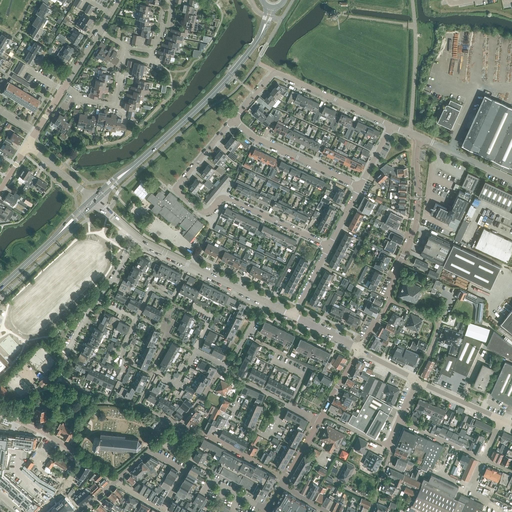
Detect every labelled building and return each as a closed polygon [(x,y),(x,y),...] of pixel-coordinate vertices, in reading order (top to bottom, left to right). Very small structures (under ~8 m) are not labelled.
[(179,8),(178,11),(184,12),(195,14),(196,15),(196,14),(195,13),(196,11),(193,10),(193,6),(196,7),(197,1),(195,0),(194,3),(188,2),(187,5),(183,4),(182,9),(179,8)] [(39,7),(47,12),(49,8),(47,7),(48,5),(46,4),(43,2),(39,7)] [(149,11),(150,3),(144,2),(143,5),(139,4),(138,8),(136,8),(135,10),(134,10),(134,11),(151,14),(152,12),(149,11)] [(36,10),(34,12),(36,13),(35,13),(38,15),(38,14),(41,16),(42,14),(45,16),(47,12),(39,7),(37,11),(36,10)] [(339,12),(338,10),(337,9),(337,8),(336,8),(334,7),(333,8),(332,8),(332,9),(331,10),(330,12),(331,13),(332,15),(333,15),(335,16),(336,15),(337,15),(338,13),(339,12)] [(137,16),(136,19),(147,21),(148,17),(151,17),(151,14),(134,11),(134,12),(135,12),(134,15),(137,16)] [(89,15),(84,12),(83,14),(83,13),(79,19),(89,25),(92,19),(88,17),(89,15)] [(180,19),(186,21),(186,20),(196,22),(196,23),(197,23),(197,22),(196,21),(197,19),(194,18),(195,14),(184,12),(183,17),(180,17),(180,19)] [(38,15),(35,18),(43,23),(47,17),(45,16),(42,14),(41,16),(38,14),(38,15)] [(43,23),(35,18),(32,24),(34,25),(37,27),(38,25),(41,27),(43,23)] [(64,19),(62,22),(65,23),(72,28),(72,27),(74,25),(67,21),(64,19)] [(85,30),(89,25),(79,19),(76,24),(85,30)] [(138,24),(138,28),(149,30),(149,29),(150,25),(153,25),(153,22),(147,21),(136,19),(135,19),(135,20),(136,21),(136,23),(138,24)] [(195,26),(196,23),(196,22),(186,20),(186,21),(185,25),(182,25),(181,31),(187,32),(187,29),(199,31),(199,30),(198,29),(198,27),(195,26)] [(34,25),(32,29),(40,34),(42,36),(45,31),(44,31),(45,29),(41,27),(40,26),(39,26),(38,25),(37,27),(34,25)] [(72,28),(71,30),(73,32),(71,34),(79,39),(83,34),(73,28),(72,27),(72,28)] [(137,27),(137,28),(137,29),(138,29),(137,31),(140,32),(139,36),(147,37),(150,38),(151,33),(154,34),(155,30),(149,29),(149,30),(138,28),(137,27)] [(32,35),(31,37),(36,40),(40,34),(32,29),(29,33),(32,35)] [(172,32),(172,37),(182,40),(182,39),(183,36),(186,36),(187,33),(188,32),(187,32),(181,31),(170,29),(169,32),(172,32)] [(10,42),(12,40),(1,34),(0,35),(0,39),(7,43),(8,41),(10,42)] [(79,39),(71,34),(70,37),(68,36),(66,38),(76,44),(79,39)] [(183,39),(182,39),(182,40),(172,37),(166,36),(165,39),(169,39),(168,44),(178,46),(179,42),(182,43),(182,41),(183,41),(183,39)] [(34,42),(31,46),(44,54),(45,52),(41,49),(43,47),(34,42)] [(99,58),(102,60),(108,50),(104,48),(106,45),(101,42),(94,53),(96,55),(93,59),(95,60),(95,59),(98,60),(99,58)] [(164,46),(163,51),(174,54),(174,53),(174,50),(177,50),(178,48),(179,48),(179,46),(178,46),(168,44),(162,43),(161,46),(164,46)] [(207,44),(200,43),(199,50),(202,51),(207,44)] [(61,48),(70,54),(74,48),(67,44),(65,48),(62,46),(61,48)] [(116,65),(119,59),(114,56),(116,52),(112,49),(114,47),(111,45),(108,50),(102,60),(102,61),(103,61),(103,60),(106,62),(107,59),(116,65)] [(29,51),(37,56),(39,53),(43,56),(44,54),(31,46),(29,51)] [(61,48),(56,56),(64,62),(66,59),(67,59),(70,54),(61,48)] [(199,50),(194,49),(192,57),(197,58),(202,51),(199,50)] [(163,62),(169,64),(170,57),(173,57),(173,54),(174,55),(175,54),(174,53),(174,54),(163,51),(157,50),(156,53),(160,53),(159,58),(164,59),(163,62)] [(29,51),(26,55),(38,62),(40,61),(36,58),(37,56),(29,51)] [(23,60),(32,65),(33,62),(37,64),(38,62),(26,55),(23,60)] [(147,70),(147,66),(145,66),(145,65),(134,63),(134,65),(133,68),(127,66),(126,69),(133,70),(132,75),(136,76),(137,76),(142,77),(143,73),(146,74),(146,71),(147,71),(147,70)] [(94,79),(95,80),(95,79),(106,81),(112,83),(113,80),(110,79),(111,74),(106,73),(106,70),(104,70),(101,69),(100,69),(97,68),(95,68),(94,72),(97,72),(96,78),(95,78),(94,79)] [(138,83),(137,88),(148,89),(148,86),(151,86),(152,83),(153,84),(153,83),(142,80),(142,77),(137,76),(136,76),(135,82),(138,83)] [(3,92),(5,94),(34,111),(37,105),(38,106),(41,101),(40,100),(42,97),(40,96),(38,99),(26,92),(28,89),(24,87),(22,90),(11,83),(13,80),(11,79),(9,82),(7,81),(5,86),(6,87),(3,92)] [(90,86),(108,90),(109,87),(105,87),(106,81),(95,79),(95,80),(95,83),(92,83),(91,86),(90,85),(90,86)] [(276,86),(274,88),(282,94),(283,95),(287,91),(288,89),(284,86),(282,87),(282,86),(281,86),(277,82),(275,86),(276,86)] [(88,94),(88,97),(101,100),(101,97),(103,97),(104,92),(108,93),(108,90),(90,86),(90,87),(91,87),(90,93),(89,93),(88,94)] [(134,90),(133,94),(143,96),(144,93),(147,93),(148,90),(149,91),(149,89),(148,89),(137,88),(131,86),(131,89),(134,90)] [(273,91),(271,93),(278,99),(282,94),(274,88),(272,91),(273,91)] [(276,102),(276,101),(278,99),(271,93),(270,92),(264,100),(272,106),(276,102)] [(292,98),(291,101),(294,102),(294,103),(296,104),(299,105),(303,96),(301,95),(298,93),(298,94),(295,92),(292,98)] [(133,94),(127,93),(127,96),(129,97),(129,101),(139,104),(139,103),(140,100),(143,100),(143,98),(144,98),(144,96),(143,96),(133,94)] [(462,145),(484,155),(493,159),(491,164),(511,173),(511,107),(485,95),(462,145)] [(303,96),(299,105),(302,106),(305,108),(306,105),(309,98),(309,97),(306,96),(305,97),(303,96)] [(305,108),(304,108),(308,109),(310,110),(314,101),(312,100),(309,98),(306,105),(305,108)] [(123,100),(122,103),(125,104),(124,109),(129,110),(127,117),(133,120),(136,107),(138,107),(139,104),(140,105),(140,104),(139,103),(139,104),(129,101),(123,100)] [(451,129),(462,105),(450,100),(448,105),(448,104),(446,104),(446,105),(445,106),(445,107),(446,108),(447,109),(445,113),(442,111),(437,122),(451,129)] [(316,102),(314,101),(310,110),(315,113),(313,119),(312,121),(314,122),(315,120),(320,111),(321,108),(318,107),(320,104),(316,102)] [(252,115),(257,118),(264,110),(261,107),(263,105),(261,104),(255,110),(256,111),(252,115)] [(320,111),(315,120),(318,121),(321,116),(326,118),(331,109),(328,107),(327,108),(325,107),(325,106),(322,112),(320,111)] [(268,115),(261,122),(266,127),(269,123),(273,125),(278,114),(279,110),(277,109),(274,114),(273,115),(270,113),(268,115)] [(331,109),(326,118),(330,120),(329,122),(331,122),(329,126),(332,127),(337,116),(334,115),(336,111),(333,110),(330,109),(331,109)] [(77,110),(76,116),(79,116),(77,124),(77,127),(85,129),(85,128),(84,128),(86,118),(87,118),(88,112),(85,111),(84,114),(79,113),(80,110),(77,110)] [(97,123),(96,126),(100,126),(100,127),(103,128),(104,128),(104,127),(106,116),(107,110),(104,110),(104,113),(99,112),(98,117),(97,123)] [(264,110),(257,118),(261,122),(268,115),(266,113),(265,115),(262,113),(265,110),(264,110)] [(54,116),(51,121),(54,123),(52,125),(55,128),(58,129),(57,130),(58,130),(59,130),(59,129),(64,120),(65,120),(68,115),(65,114),(64,116),(59,113),(57,118),(54,116)] [(110,132),(111,133),(114,115),(111,114),(111,117),(106,116),(104,127),(108,128),(108,131),(110,131),(110,132)] [(274,130),(279,132),(283,123),(278,121),(281,115),(278,114),(273,125),(275,126),(274,130)] [(337,116),(332,127),(335,129),(337,123),(343,125),(347,116),(344,115),(342,114),(340,118),(337,116)] [(114,115),(111,133),(112,133),(113,132),(115,132),(116,129),(126,131),(127,125),(121,124),(122,119),(116,118),(117,115),(114,115)] [(86,118),(84,128),(85,128),(88,129),(88,132),(91,133),(90,134),(92,134),(92,132),(94,133),(94,132),(94,131),(95,131),(95,130),(94,126),(96,126),(97,123),(98,117),(92,116),(91,119),(87,118),(86,118)] [(347,116),(343,125),(348,128),(349,128),(349,126),(351,122),(353,119),(350,117),(349,118),(347,117),(347,116)] [(66,137),(64,136),(73,122),(70,120),(69,123),(65,120),(64,120),(59,129),(59,130),(62,132),(58,138),(63,141),(66,137)] [(358,121),(355,128),(358,130),(357,132),(359,133),(360,131),(363,124),(361,123),(362,123),(362,121),(359,120),(358,121)] [(279,132),(284,135),(289,126),(283,123),(279,132)] [(360,131),(359,133),(362,134),(363,132),(366,133),(369,127),(365,125),(363,124),(360,131)] [(290,138),(293,130),(290,129),(291,126),(289,125),(289,126),(284,135),(290,138)] [(366,133),(365,136),(367,137),(368,135),(371,136),(374,129),(372,128),(369,127),(366,133)] [(290,138),(295,140),(300,131),(294,128),(293,130),(290,138)] [(374,129),(371,136),(374,137),(373,140),(375,142),(380,132),(376,130),(374,129)] [(295,140),(300,143),(304,136),(305,134),(300,131),(295,140)] [(7,136),(5,140),(9,142),(10,139),(18,144),(22,138),(13,133),(10,137),(7,136)] [(239,137),(237,139),(232,136),(228,140),(237,148),(241,143),(246,147),(248,144),(239,137)] [(300,143),(306,145),(310,138),(304,136),(300,143)] [(315,141),(311,148),(317,151),(320,145),(322,146),(326,137),(324,136),(322,140),(316,138),(315,141)] [(322,153),(327,155),(330,149),(327,148),(328,145),(327,144),(328,141),(329,138),(326,137),(322,146),(324,147),(322,153)] [(311,148),(315,141),(310,138),(306,145),(311,148)] [(7,145),(9,142),(5,140),(3,144),(5,145),(2,150),(11,156),(15,149),(7,145)] [(226,142),(224,144),(224,145),(230,150),(232,152),(234,150),(235,150),(237,148),(228,140),(227,142),(226,142)] [(251,150),(248,156),(251,157),(251,156),(255,157),(254,159),(256,160),(257,158),(257,157),(260,151),(258,150),(259,150),(255,148),(254,151),(251,150)] [(327,155),(332,158),(337,149),(335,148),(334,151),(330,149),(327,155)] [(220,150),(219,149),(217,152),(218,153),(216,155),(222,160),(225,162),(227,160),(224,157),(226,155),(220,150)] [(342,152),(337,149),(332,158),(338,160),(342,152)] [(257,157),(257,158),(260,159),(259,162),(261,163),(262,162),(265,154),(260,151),(257,157)] [(343,163),(346,157),(348,154),(342,152),(338,160),(343,163)] [(268,164),(268,163),(268,162),(271,156),(265,154),(262,162),(268,164)] [(216,155),(212,160),(220,166),(220,165),(221,167),(225,162),(222,160),(216,155)] [(268,162),(268,163),(271,164),(270,168),(271,169),(267,177),(270,178),(271,177),(275,169),(278,162),(276,161),(277,159),(271,156),(268,162)] [(343,163),(349,166),(352,159),(346,157),(343,163)] [(349,166),(348,167),(352,169),(353,167),(354,168),(358,159),(356,158),(353,157),(352,159),(349,166)] [(358,159),(354,168),(360,171),(360,170),(362,171),(366,162),(359,159),(358,159)] [(283,170),(286,164),(281,161),(278,168),(283,170)] [(208,164),(204,169),(211,174),(210,174),(212,176),(215,173),(213,171),(215,169),(208,164)] [(283,170),(289,173),(292,166),(286,164),(283,170)] [(289,173),(294,175),(297,169),(292,166),(289,173)] [(390,166),(387,171),(391,174),(400,177),(402,177),(401,176),(407,175),(406,168),(405,168),(405,167),(402,167),(401,168),(401,169),(397,169),(397,173),(394,171),(395,169),(390,166)] [(19,176),(17,179),(25,184),(23,189),(26,191),(29,186),(34,177),(29,174),(31,171),(24,167),(23,170),(22,169),(20,173),(21,173),(19,176)] [(202,170),(200,172),(201,173),(200,174),(206,179),(207,179),(208,180),(206,182),(212,187),(214,185),(209,180),(212,176),(210,174),(211,174),(204,169),(203,171),(202,170)] [(294,175),(300,178),(303,171),(297,169),(294,175)] [(300,178),(305,180),(308,174),(303,171),(300,178)] [(382,172),(379,175),(384,180),(385,179),(388,181),(390,179),(390,180),(391,178),(391,174),(387,171),(384,174),(382,172)] [(436,203),(431,214),(449,222),(448,223),(448,224),(454,227),(456,227),(459,222),(460,219),(471,196),(466,194),(468,190),(473,192),(479,178),(469,173),(468,173),(467,174),(464,181),(463,183),(461,187),(466,189),(464,193),(460,191),(454,202),(452,206),(448,204),(447,208),(436,203)] [(305,180),(310,183),(313,176),(308,174),(305,180)] [(391,178),(395,180),(395,182),(399,182),(399,185),(406,185),(407,181),(406,180),(399,180),(400,177),(391,174),(391,178)] [(381,187),(383,185),(387,189),(389,185),(384,180),(379,175),(375,178),(378,181),(377,183),(381,187)] [(310,183),(316,185),(319,179),(313,176),(310,183)] [(34,177),(29,186),(32,188),(34,185),(39,188),(39,189),(38,190),(39,191),(41,192),(42,190),(46,184),(38,179),(37,179),(34,177)] [(196,178),(193,183),(199,188),(203,183),(196,178)] [(323,185),(326,187),(328,184),(325,182),(319,179),(316,185),(321,188),(323,185)] [(237,180),(234,185),(234,186),(236,187),(235,190),(240,192),(243,186),(244,183),(237,180)] [(511,193),(485,181),(485,182),(478,196),(511,212),(511,193)] [(141,182),(134,191),(137,194),(138,195),(143,199),(150,190),(146,186),(145,185),(141,182)] [(188,188),(192,191),(190,193),(200,202),(202,199),(195,193),(199,188),(193,183),(188,188)] [(243,186),(240,192),(246,195),(250,186),(244,183),(243,186)] [(250,186),(246,195),(251,198),(255,189),(250,186)] [(335,194),(341,198),(344,192),(338,188),(335,194)] [(155,205),(151,210),(156,215),(159,212),(175,226),(179,222),(181,223),(180,224),(186,229),(181,235),(189,242),(197,233),(204,225),(192,215),(192,214),(187,210),(183,206),(176,200),(177,199),(169,192),(165,198),(163,196),(165,193),(161,189),(155,196),(152,193),(147,199),(155,205)] [(257,200),(260,194),(257,192),(258,190),(255,189),(251,198),(257,200)] [(260,194),(257,200),(262,203),(266,194),(261,191),(260,194)] [(19,199),(21,196),(14,192),(13,195),(8,192),(4,199),(10,203),(9,204),(12,206),(17,198),(19,199)] [(272,207),(278,210),(282,201),(279,200),(278,202),(276,201),(279,194),(277,192),(275,196),(272,203),(273,204),(272,207)] [(268,206),(270,202),(272,203),(275,196),(272,195),(267,193),(266,194),(262,203),(268,206)] [(380,203),(383,199),(374,194),(371,199),(380,203)] [(361,203),(371,208),(374,203),(368,199),(369,198),(364,196),(361,203)] [(278,210),(283,212),(287,204),(282,201),(278,210)] [(361,203),(357,209),(362,212),(363,211),(369,214),(371,208),(361,203)] [(283,212),(288,215),(291,209),(292,207),(287,204),(283,212)] [(325,208),(323,211),(324,211),(326,212),(333,216),(336,210),(335,210),(334,209),(335,207),(330,204),(329,207),(327,210),(327,209),(325,208)] [(0,218),(2,220),(3,219),(5,221),(7,217),(9,218),(13,212),(11,210),(6,207),(4,211),(0,208),(0,218)] [(220,216),(228,219),(232,210),(226,208),(225,211),(223,210),(220,216)] [(388,217),(400,223),(403,217),(400,216),(401,214),(390,208),(388,210),(391,212),(388,217)] [(294,218),(297,211),(291,209),(288,215),(294,218)] [(228,219),(227,221),(230,222),(230,221),(233,222),(238,213),(237,213),(238,212),(235,210),(234,211),(232,210),(228,219)] [(299,220),(304,211),(301,210),(300,211),(298,210),(297,211),(294,218),(299,220)] [(300,219),(299,220),(305,223),(307,224),(309,220),(313,211),(310,210),(308,214),(304,212),(304,211),(300,219)] [(353,217),(361,220),(364,215),(356,211),(353,217)] [(333,216),(326,212),(323,217),(329,221),(331,221),(333,216)] [(243,216),(238,213),(233,222),(239,225),(243,216)] [(243,216),(239,225),(244,227),(244,228),(249,218),(243,216)] [(320,223),(327,226),(329,221),(323,217),(320,223)] [(353,217),(351,222),(358,226),(360,227),(363,221),(361,220),(353,217)] [(397,229),(400,223),(388,217),(385,223),(383,222),(382,223),(382,224),(389,228),(390,225),(397,229)] [(254,221),(249,218),(244,228),(249,231),(254,221)] [(454,239),(460,242),(469,222),(463,219),(454,239)] [(254,233),(257,234),(260,228),(258,227),(260,223),(254,221),(249,231),(254,233)] [(355,231),(358,226),(351,222),(348,228),(355,231)] [(327,226),(320,223),(317,228),(324,232),(327,226)] [(260,228),(257,234),(259,235),(265,237),(265,236),(269,228),(264,225),(262,229),(260,228)] [(269,228),(265,236),(271,239),(272,237),(275,230),(269,228)] [(507,261),(511,251),(511,241),(484,228),(475,247),(507,261)] [(275,230),(272,237),(275,238),(273,241),(276,242),(280,233),(275,230)] [(344,236),(342,239),(349,242),(352,237),(345,233),(344,232),(342,236),(344,236)] [(389,235),(388,238),(391,240),(400,244),(403,237),(391,232),(389,235)] [(280,233),(276,242),(282,244),(283,242),(286,236),(280,233)] [(431,233),(420,255),(441,265),(444,258),(448,251),(451,244),(451,243),(431,233)] [(281,245),(287,247),(291,238),(286,236),(283,242),(282,244),(281,245)] [(291,238),(287,247),(292,250),(291,251),(292,252),(294,252),(296,247),(294,246),(297,241),(291,238)] [(211,242),(206,239),(202,247),(205,249),(204,251),(210,254),(214,246),(210,244),(211,242)] [(347,248),(349,242),(342,239),(340,244),(347,248)] [(395,246),(397,243),(391,240),(390,241),(385,239),(383,243),(386,244),(384,248),(393,252),(396,246),(395,246)] [(214,246),(210,254),(215,257),(217,254),(219,256),(223,248),(219,245),(215,243),(214,246)] [(344,253),(347,248),(340,244),(337,249),(344,253)] [(444,258),(441,265),(443,265),(442,266),(454,271),(472,281),(489,289),(500,267),(453,244),(453,245),(451,244),(448,251),(444,258)] [(223,248),(219,256),(222,257),(221,260),(227,262),(231,254),(227,252),(228,250),(223,248)] [(341,258),(344,253),(337,249),(334,254),(341,258)] [(380,251),(377,258),(381,259),(388,263),(391,257),(388,256),(386,255),(387,252),(382,250),(381,252),(380,251)] [(227,262),(232,265),(237,254),(234,253),(233,255),(231,254),(227,262)] [(232,265),(238,268),(242,259),(239,258),(240,256),(237,254),(232,265)] [(334,254),(331,260),(339,263),(341,258),(334,254)] [(141,256),(138,262),(148,267),(148,266),(150,267),(151,265),(149,264),(150,261),(151,260),(150,259),(150,258),(149,257),(148,257),(147,257),(146,258),(145,259),(141,256)] [(242,259),(238,268),(244,271),(244,270),(247,271),(251,261),(246,259),(243,257),(242,259)] [(301,258),(298,263),(305,267),(308,262),(301,258)] [(416,258),(413,265),(425,270),(427,271),(428,268),(427,267),(428,264),(416,258)] [(373,267),(381,271),(383,267),(385,268),(388,263),(381,259),(379,263),(376,262),(373,267)] [(331,260),(329,265),(336,268),(336,269),(337,270),(338,270),(339,267),(337,266),(339,263),(331,260)] [(251,261),(247,271),(249,273),(255,276),(259,268),(260,265),(256,264),(251,261)] [(145,272),(148,267),(138,262),(135,267),(143,271),(145,272)] [(298,263),(295,269),(302,272),(305,267),(298,263)] [(161,279),(162,276),(167,266),(161,264),(160,266),(160,267),(158,272),(157,274),(156,276),(161,279)] [(133,266),(131,271),(140,276),(143,271),(135,267),(133,266)] [(167,266),(162,276),(167,279),(172,269),(167,266)] [(264,271),(260,279),(266,282),(270,273),(271,271),(272,268),(267,266),(266,268),(265,268),(264,271)] [(259,268),(255,276),(260,279),(265,268),(262,267),(261,269),(259,268)] [(167,279),(172,282),(177,272),(172,269),(167,279)] [(295,269),(293,274),(300,278),(302,272),(295,269)] [(430,269),(427,275),(436,279),(439,274),(430,269)] [(324,274),(323,276),(330,280),(332,281),(335,276),(333,274),(326,271),(325,270),(324,271),(323,273),(323,274),(324,274)] [(372,276),(380,279),(382,274),(375,270),(372,276)] [(128,276),(138,281),(140,276),(131,271),(128,276)] [(270,273),(266,282),(275,286),(280,275),(275,273),(271,271),(270,273)] [(177,284),(182,274),(177,272),(172,282),(177,284)] [(293,274),(290,279),(297,283),(300,278),(293,274)] [(125,278),(122,283),(131,288),(132,285),(135,286),(138,281),(128,276),(127,279),(125,278)] [(181,288),(179,293),(184,295),(188,288),(193,278),(190,276),(187,281),(186,284),(183,283),(181,288)] [(323,276),(320,282),(327,285),(330,280),(323,276)] [(372,276),(370,281),(377,284),(380,279),(372,276)] [(189,298),(194,288),(192,287),(195,279),(193,278),(184,295),(189,298)] [(435,288),(439,280),(434,278),(428,290),(434,293),(436,289),(435,288)] [(287,284),(294,288),(297,283),(290,279),(287,284)] [(374,290),(377,284),(370,281),(367,286),(374,290)] [(420,293),(422,288),(405,281),(399,297),(416,304),(420,293)] [(194,288),(189,298),(195,301),(196,298),(198,293),(203,283),(200,282),(196,289),(194,288)] [(320,282),(317,287),(324,291),(326,292),(328,289),(326,288),(327,285),(320,282)] [(129,291),(131,288),(122,283),(114,298),(124,303),(127,298),(123,296),(126,289),(129,291)] [(203,283),(198,293),(202,294),(201,296),(203,297),(204,295),(208,286),(203,283)] [(291,294),(294,288),(287,284),(284,290),(291,294)] [(204,295),(203,297),(205,298),(205,296),(209,298),(213,288),(208,286),(204,295)] [(317,287),(315,292),(322,296),(324,291),(317,287)] [(355,287),(353,292),(358,295),(361,289),(355,287)] [(213,288),(209,298),(212,299),(211,301),(213,302),(214,300),(219,291),(213,288)] [(460,290),(457,297),(463,300),(464,297),(465,298),(466,299),(473,302),(473,303),(476,298),(476,296),(468,293),(460,290)] [(214,300),(213,302),(215,303),(216,301),(219,303),(224,293),(219,291),(214,300)] [(369,297),(367,300),(369,300),(380,306),(383,301),(379,299),(381,296),(377,294),(372,291),(370,295),(371,295),(370,298),(369,297)] [(315,292),(312,297),(319,301),(322,296),(315,292)] [(224,293),(219,303),(224,306),(225,304),(228,305),(232,298),(229,296),(224,293)] [(331,301),(328,308),(331,309),(329,313),(335,316),(338,309),(333,306),(335,303),(334,303),(338,296),(338,295),(335,294),(331,301)] [(127,298),(124,303),(127,304),(126,306),(132,309),(136,301),(132,299),(133,298),(128,296),(127,298)] [(476,298),(473,303),(474,304),(475,305),(475,307),(476,309),(476,311),(474,323),(482,324),(484,300),(476,296),(476,298)] [(316,306),(319,301),(312,297),(309,303),(316,306)] [(238,309),(237,312),(236,313),(241,316),(247,305),(232,298),(228,305),(231,307),(232,306),(238,309)] [(132,309),(137,312),(141,303),(143,300),(140,299),(138,302),(136,301),(132,309)] [(368,301),(363,311),(371,315),(374,311),(376,312),(379,307),(368,301)] [(148,315),(149,312),(152,307),(147,305),(143,313),(148,315)] [(338,309),(335,316),(340,319),(342,315),(345,316),(348,309),(340,305),(338,309)] [(153,318),(156,312),(157,310),(152,307),(149,312),(148,315),(153,318)] [(158,320),(162,312),(164,310),(161,309),(160,311),(157,310),(156,312),(153,318),(158,320)] [(348,309),(345,316),(348,318),(346,321),(345,322),(349,324),(349,323),(351,324),(356,315),(356,314),(351,311),(348,309)] [(511,337),(511,309),(498,327),(511,337)] [(107,321),(114,324),(117,318),(105,312),(98,326),(105,329),(106,326),(105,325),(107,321)] [(241,316),(236,313),(234,312),(233,315),(231,314),(228,319),(231,320),(231,321),(239,325),(242,319),(240,318),(241,316)] [(406,320),(408,315),(404,313),(402,318),(393,313),(391,318),(404,324),(406,320)] [(185,314),(183,319),(191,323),(191,322),(193,323),(194,321),(192,320),(193,317),(189,315),(185,314)] [(417,332),(423,320),(419,319),(419,318),(410,314),(405,327),(417,332)] [(356,315),(351,324),(357,327),(360,320),(361,318),(356,315)] [(117,318),(114,324),(113,325),(117,326),(115,329),(121,332),(125,324),(119,321),(120,319),(117,318)] [(391,318),(388,323),(396,327),(398,324),(402,326),(404,324),(391,318)] [(189,328),(191,323),(183,319),(180,324),(189,328)] [(229,326),(237,330),(239,325),(231,321),(231,320),(228,319),(227,321),(230,323),(229,326)] [(260,331),(267,335),(272,325),(265,321),(260,331)] [(443,328),(438,341),(451,345),(448,355),(449,355),(452,356),(454,353),(455,351),(456,351),(457,348),(458,348),(459,343),(462,344),(464,335),(462,334),(463,330),(466,323),(460,321),(458,328),(459,329),(458,332),(443,328)] [(490,329),(469,322),(465,335),(486,341),(490,329)] [(121,332),(126,334),(130,326),(125,324),(121,332)] [(180,324),(178,329),(186,333),(189,334),(191,329),(189,328),(180,324)] [(223,330),(226,331),(234,335),(237,330),(229,326),(226,324),(223,330)] [(380,325),(377,330),(385,334),(388,336),(388,335),(389,334),(391,331),(393,332),(395,330),(396,329),(393,327),(387,324),(385,328),(380,325)] [(272,325),(267,335),(275,339),(280,328),(272,325)] [(92,333),(102,337),(104,334),(105,335),(107,330),(105,329),(98,326),(97,328),(95,327),(92,333)] [(147,333),(149,334),(157,337),(160,332),(150,328),(147,333)] [(282,342),(287,332),(280,328),(275,339),(282,342)] [(178,329),(177,331),(179,332),(178,335),(184,338),(183,341),(186,342),(188,337),(187,337),(189,334),(186,333),(178,329)] [(385,341),(388,342),(390,338),(388,337),(388,336),(385,334),(377,330),(375,334),(386,339),(385,341)] [(214,340),(217,335),(210,331),(201,349),(212,354),(214,349),(214,348),(210,347),(213,340),(214,340)] [(224,336),(232,340),(234,335),(226,331),(224,336)] [(486,347),(511,358),(511,345),(493,331),(486,347)] [(295,336),(288,333),(287,332),(282,342),(290,346),(295,336)] [(90,338),(100,343),(102,337),(92,333),(90,338)] [(147,339),(155,343),(157,337),(149,334),(147,339)] [(375,350),(381,339),(374,335),(368,346),(375,350)] [(464,335),(462,344),(453,370),(467,376),(481,343),(474,338),(464,335)] [(90,338),(87,343),(95,347),(97,348),(100,343),(90,338)] [(147,339),(144,345),(147,346),(147,345),(153,348),(155,349),(156,349),(157,346),(154,345),(155,343),(147,339)] [(295,349),(303,353),(308,342),(300,339),(295,349)] [(425,350),(427,344),(419,340),(417,344),(412,342),(410,348),(416,351),(417,347),(422,349),(425,350)] [(95,347),(87,343),(86,342),(83,348),(93,352),(95,347)] [(253,342),(250,347),(258,351),(261,346),(253,342)] [(303,353),(310,356),(315,346),(308,342),(303,353)] [(172,343),(169,348),(177,352),(180,347),(172,343)] [(446,356),(439,372),(450,377),(453,370),(462,344),(459,343),(458,348),(457,348),(456,351),(455,351),(454,353),(452,356),(449,355),(448,357),(446,356)] [(147,346),(145,350),(153,354),(155,349),(153,348),(147,345),(147,346)] [(212,354),(216,356),(220,348),(215,346),(214,348),(214,349),(212,354)] [(318,360),(323,350),(315,346),(310,356),(318,360)] [(414,367),(419,355),(398,346),(393,357),(414,367)] [(247,353),(248,353),(255,356),(256,356),(258,351),(250,347),(247,353)] [(83,348),(79,356),(86,359),(87,359),(88,356),(91,357),(93,352),(83,348)] [(174,357),(177,352),(169,348),(167,353),(174,357)] [(216,356),(222,359),(226,351),(220,348),(216,356)] [(143,355),(143,356),(151,359),(153,354),(145,350),(143,355)] [(331,354),(324,350),(323,350),(318,360),(325,364),(331,354)] [(0,374),(10,365),(4,358),(4,357),(0,352),(0,374)] [(172,362),(174,357),(167,353),(164,357),(172,362)] [(248,365),(251,361),(256,363),(259,357),(256,356),(255,356),(248,353),(245,358),(243,363),(240,367),(238,373),(248,378),(249,377),(248,377),(250,373),(250,372),(246,370),(248,365)] [(137,359),(148,364),(151,359),(143,356),(143,355),(141,354),(140,356),(142,357),(140,361),(137,359)] [(298,362),(299,360),(288,354),(287,357),(298,362)] [(333,365),(340,369),(347,359),(339,354),(335,360),(333,358),(330,362),(333,364),(333,365)] [(74,368),(87,374),(90,369),(90,368),(87,366),(86,367),(83,365),(86,359),(79,356),(74,368)] [(161,362),(169,367),(169,366),(172,367),(173,366),(170,364),(172,362),(164,357),(161,362)] [(146,370),(148,364),(137,359),(136,361),(139,363),(138,366),(146,370)] [(208,372),(206,376),(205,376),(211,379),(216,369),(202,361),(198,368),(201,370),(201,369),(208,372)] [(365,365),(363,364),(358,361),(355,367),(362,371),(365,365)] [(166,372),(169,367),(161,362),(158,367),(166,372)] [(490,395),(510,404),(511,404),(511,364),(505,362),(490,395)] [(484,392),(494,369),(483,364),(473,386),(484,392)] [(93,370),(90,369),(87,374),(86,377),(91,379),(95,371),(96,369),(94,368),(93,370)] [(248,377),(249,377),(254,379),(258,371),(252,368),(250,372),(250,373),(248,377)] [(353,368),(349,375),(355,378),(357,375),(359,376),(361,374),(361,375),(361,376),(367,379),(368,376),(369,375),(363,371),(360,370),(359,371),(353,368)] [(96,382),(100,373),(95,371),(91,379),(96,382)] [(254,379),(259,382),(263,374),(258,371),(254,379)] [(315,373),(310,371),(304,384),(309,386),(315,373)] [(148,376),(140,372),(138,378),(146,382),(148,376)] [(100,373),(96,382),(101,384),(105,376),(100,373)] [(105,376),(101,384),(107,386),(110,378),(111,376),(106,373),(105,376)] [(201,373),(198,378),(200,379),(200,380),(206,383),(208,384),(211,379),(205,376),(206,376),(203,375),(201,373)] [(316,376),(314,379),(317,380),(320,382),(321,381),(329,386),(333,380),(324,375),(321,373),(318,377),(316,376)] [(263,374),(259,382),(264,384),(268,376),(263,374)] [(39,383),(42,388),(51,381),(47,376),(39,383)] [(362,389),(362,390),(367,392),(370,394),(379,398),(381,393),(385,384),(368,376),(367,379),(366,380),(365,382),(364,385),(363,386),(362,389)] [(112,389),(116,378),(114,377),(113,379),(110,378),(107,386),(112,389)] [(196,377),(194,382),(196,383),(204,388),(206,383),(200,380),(200,379),(198,378),(196,377)] [(138,378),(135,382),(135,383),(143,387),(146,382),(138,378)] [(269,378),(265,386),(270,389),(274,381),(269,378)] [(349,392),(358,397),(359,394),(360,393),(357,392),(358,390),(355,388),(357,384),(348,379),(347,380),(346,380),(345,382),(345,383),(345,384),(351,387),(349,392)] [(231,389),(232,385),(221,380),(219,384),(215,391),(226,396),(229,389),(231,389)] [(163,391),(164,389),(165,389),(168,385),(167,384),(166,385),(163,383),(164,383),(161,381),(157,389),(154,387),(147,400),(157,405),(160,400),(159,400),(156,397),(160,390),(163,391)] [(270,389),(275,391),(279,383),(274,381),(270,389)] [(134,384),(133,388),(136,390),(141,392),(143,387),(135,383),(135,382),(133,382),(133,383),(134,384)] [(196,383),(193,388),(200,393),(201,393),(204,388),(196,383)] [(279,383),(275,391),(280,394),(284,386),(279,383)] [(385,384),(383,390),(385,391),(384,393),(389,395),(387,402),(392,404),(393,405),(399,390),(387,385),(385,384)] [(8,388),(7,390),(0,385),(0,395),(4,398),(9,390),(8,388)] [(260,405),(265,395),(263,394),(263,393),(261,392),(261,393),(254,390),(248,387),(246,386),(245,386),(244,385),(239,396),(245,399),(247,393),(252,395),(257,397),(254,403),(260,405)] [(286,396),(290,388),(291,387),(289,385),(288,387),(284,386),(280,394),(286,396)] [(131,400),(136,390),(133,388),(130,387),(128,391),(121,388),(118,394),(131,400)] [(290,388),(286,396),(291,399),(295,391),(296,389),(293,388),(292,390),(290,388)] [(360,393),(359,394),(364,397),(362,401),(365,403),(369,394),(370,394),(367,392),(362,390),(360,393)] [(341,399),(341,401),(348,405),(351,406),(354,401),(357,397),(345,391),(342,396),(343,396),(342,397),(341,399)] [(183,402),(190,407),(191,408),(194,404),(188,399),(191,396),(187,392),(182,397),(185,400),(183,402)] [(392,408),(369,394),(365,403),(360,411),(359,412),(357,417),(354,415),(353,415),(348,422),(348,423),(356,427),(375,438),(385,421),(387,417),(392,408)] [(157,405),(161,408),(164,402),(166,400),(167,397),(165,397),(164,399),(161,397),(159,400),(160,400),(157,405)] [(334,398),(331,403),(332,403),(345,410),(348,405),(341,401),(334,398)] [(221,407),(220,409),(225,412),(226,409),(230,402),(225,399),(221,407)] [(161,408),(166,410),(166,411),(170,404),(171,404),(171,403),(166,400),(164,402),(161,408)] [(421,412),(431,416),(432,416),(432,415),(439,418),(442,419),(443,419),(446,412),(419,400),(409,421),(409,422),(409,423),(415,425),(421,412)] [(186,412),(190,408),(183,402),(180,406),(180,407),(176,411),(177,411),(173,416),(179,421),(183,416),(181,414),(184,410),(186,412)] [(165,411),(171,415),(177,404),(175,403),(173,405),(171,404),(170,404),(166,411),(166,410),(165,411)] [(260,412),(263,406),(260,405),(254,403),(252,408),(260,412)] [(210,404),(207,409),(206,411),(211,414),(211,413),(212,413),(215,407),(214,407),(215,407),(210,404)] [(329,409),(334,412),(341,416),(340,418),(346,421),(350,414),(331,404),(329,409)] [(220,433),(230,415),(216,407),(210,417),(215,420),(213,424),(212,427),(213,427),(212,428),(213,428),(212,428),(220,433)] [(250,413),(258,417),(260,412),(252,408),(250,413)] [(42,421),(46,424),(50,418),(46,415),(46,409),(43,409),(42,410),(36,410),(35,417),(37,418),(37,420),(42,421)] [(184,422),(189,424),(195,427),(199,421),(197,420),(196,419),(197,418),(194,417),(198,412),(194,409),(190,414),(190,415),(184,422)] [(297,428),(303,431),(308,422),(306,421),(307,420),(306,420),(305,419),(304,419),(298,416),(291,412),(290,411),(289,411),(288,410),(282,421),(288,423),(290,418),(295,421),(300,424),(297,428)] [(248,418),(256,422),(258,417),(250,413),(248,418)] [(428,426),(426,430),(433,433),(439,418),(432,415),(432,416),(431,416),(430,419),(432,420),(430,427),(428,426)] [(210,417),(203,430),(207,432),(210,433),(212,428),(213,428),(212,428),(213,427),(212,427),(213,424),(215,420),(210,417)] [(475,419),(469,417),(467,422),(470,424),(472,425),(475,419)] [(154,427),(155,425),(156,426),(159,422),(158,421),(153,418),(149,424),(154,427)] [(248,418),(245,423),(254,427),(256,422),(248,418)] [(442,426),(439,425),(442,419),(439,418),(433,433),(438,435),(442,426)] [(80,431),(85,424),(80,421),(76,429),(80,431)] [(61,432),(63,433),(67,427),(64,426),(65,424),(63,423),(62,425),(60,424),(57,429),(55,432),(59,435),(61,432)] [(442,426),(438,435),(444,438),(449,427),(443,424),(442,426)] [(328,426),(320,439),(329,444),(325,451),(331,454),(334,448),(339,450),(342,444),(343,441),(346,435),(334,430),(328,426)] [(449,427),(444,438),(449,440),(452,434),(453,431),(454,429),(449,426),(449,427)] [(69,429),(67,427),(63,433),(65,434),(63,438),(68,441),(74,432),(69,429)] [(303,431),(297,428),(296,428),(294,433),(301,437),(304,432),(303,431)] [(223,429),(219,437),(224,439),(228,431),(223,429)] [(228,431),(224,439),(229,442),(233,434),(234,432),(230,429),(229,431),(228,431)] [(424,463),(429,466),(433,467),(437,457),(438,458),(443,446),(404,429),(397,447),(413,453),(418,456),(423,458),(424,459),(423,463),(424,463)] [(460,445),(465,434),(466,431),(461,429),(459,433),(455,443),(460,445)] [(453,431),(452,434),(449,440),(455,443),(459,433),(457,432),(453,431)] [(113,453),(114,453),(115,453),(115,450),(124,451),(124,450),(125,450),(125,449),(137,450),(138,451),(138,450),(140,448),(142,448),(142,447),(141,447),(141,443),(142,442),(141,441),(140,442),(138,440),(139,439),(137,439),(127,438),(126,437),(102,434),(102,433),(101,433),(101,438),(93,437),(93,438),(94,438),(94,441),(94,443),(93,443),(92,444),(100,445),(100,449),(100,448),(112,449),(112,453),(113,453)] [(294,433),(291,438),(299,442),(301,437),(294,433)] [(0,486),(25,508),(24,508),(28,511),(34,511),(41,505),(40,505),(40,504),(38,502),(37,502),(36,501),(35,502),(33,500),(34,499),(33,498),(32,500),(3,474),(1,473),(2,468),(4,468),(4,467),(2,467),(3,460),(5,460),(5,459),(3,459),(4,452),(6,453),(6,452),(7,447),(7,445),(9,445),(13,446),(14,446),(19,447),(25,448),(31,448),(32,449),(32,447),(34,447),(34,449),(35,449),(37,437),(31,436),(29,436),(23,435),(21,435),(15,434),(14,435),(14,436),(9,435),(8,435),(8,436),(4,435),(3,435),(0,434),(0,486)] [(229,442),(234,445),(237,440),(238,437),(233,434),(229,442)] [(258,449),(257,448),(252,446),(254,443),(255,444),(260,436),(256,434),(251,445),(247,452),(254,456),(258,449)] [(460,445),(466,448),(471,436),(465,434),(460,445)] [(466,448),(471,450),(475,441),(474,441),(475,438),(474,438),(471,436),(466,448)] [(474,451),(473,453),(478,455),(478,454),(480,450),(483,452),(485,448),(482,446),(483,444),(482,443),(485,437),(481,436),(478,442),(474,451)] [(233,445),(239,448),(243,440),(238,437),(237,440),(234,445),(233,445)] [(355,444),(353,448),(362,452),(365,454),(366,450),(364,449),(368,442),(359,437),(355,444)] [(210,442),(204,438),(203,440),(198,448),(204,451),(206,446),(208,447),(210,448),(211,449),(214,450),(216,451),(213,457),(214,457),(218,460),(224,449),(217,445),(210,442)] [(271,443),(277,446),(280,441),(274,438),(271,443)] [(291,438),(288,443),(296,447),(299,442),(291,438)] [(239,448),(244,451),(248,443),(243,440),(239,448)] [(284,450),(292,454),(295,449),(287,445),(284,450)] [(500,449),(495,461),(500,463),(503,455),(501,454),(503,449),(504,446),(502,445),(501,447),(500,449)] [(198,448),(196,453),(204,457),(205,458),(208,454),(204,451),(198,448)] [(394,454),(403,458),(405,459),(406,457),(408,453),(396,448),(394,454)] [(495,461),(500,449),(497,448),(496,452),(493,450),(490,459),(491,460),(492,461),(493,460),(495,461)] [(257,487),(262,479),(266,471),(256,466),(256,467),(244,461),(224,450),(224,449),(218,460),(220,461),(214,472),(217,473),(218,472),(252,490),(253,493),(253,492),(254,494),(257,487)] [(504,459),(503,463),(505,464),(505,465),(506,466),(507,465),(508,466),(511,459),(510,458),(511,457),(511,456),(511,450),(508,449),(504,459)] [(282,455),(289,459),(292,454),(284,450),(282,455)] [(273,456),(274,454),(274,453),(273,453),(274,452),(271,451),(269,454),(264,451),(260,459),(267,463),(270,458),(271,459),(273,456)] [(344,451),(341,458),(346,460),(349,453),(344,451)] [(196,453),(193,458),(201,463),(203,464),(205,458),(204,457),(196,453)] [(373,453),(371,457),(370,460),(366,458),(363,464),(367,465),(369,467),(368,469),(373,471),(374,469),(376,470),(382,457),(373,453)] [(460,460),(460,462),(460,463),(464,464),(463,468),(465,469),(468,463),(470,458),(470,456),(463,453),(460,460)] [(286,464),(289,459),(282,455),(281,454),(278,459),(286,464)] [(304,456),(296,470),(303,474),(305,470),(306,469),(307,469),(308,470),(311,466),(309,464),(311,460),(308,459),(309,457),(306,455),(305,457),(304,456)] [(65,469),(69,463),(58,457),(57,456),(55,459),(56,460),(55,462),(65,469)] [(418,456),(415,462),(420,464),(423,458),(418,456)] [(151,457),(148,459),(154,466),(158,462),(162,466),(164,464),(159,461),(151,457)] [(398,458),(396,462),(406,466),(407,463),(411,465),(412,463),(400,458),(399,459),(398,458)] [(477,461),(470,458),(462,478),(468,481),(477,461)] [(56,463),(50,459),(46,466),(51,469),(56,463)] [(148,459),(145,463),(156,475),(157,476),(158,474),(155,471),(155,470),(153,467),(154,466),(148,459)] [(278,459),(276,465),(283,469),(286,464),(278,459)] [(28,460),(25,465),(30,468),(33,463),(28,460)] [(148,470),(152,474),(154,477),(156,475),(145,463),(144,463),(142,461),(139,464),(146,472),(148,470)] [(404,471),(406,466),(396,462),(395,466),(396,466),(396,468),(404,471)] [(351,474),(354,467),(346,463),(338,479),(346,483),(351,474)] [(422,466),(421,469),(426,472),(429,466),(424,463),(422,466)] [(79,485),(83,479),(83,480),(90,469),(83,464),(76,475),(75,478),(78,480),(77,483),(79,485)] [(139,464),(136,467),(139,470),(139,471),(138,472),(142,476),(146,472),(139,464)] [(193,465),(191,468),(198,472),(203,475),(204,473),(199,471),(201,468),(195,464),(193,465)] [(23,467),(24,467),(35,478),(37,479),(40,482),(62,495),(63,492),(41,479),(25,465),(23,467)] [(137,480),(142,476),(138,472),(139,471),(139,470),(136,467),(130,472),(137,480)] [(170,467),(167,471),(169,472),(176,476),(179,472),(170,467)] [(324,476),(327,470),(320,467),(317,472),(324,476)] [(487,467),(483,476),(488,478),(492,469),(491,468),(491,469),(491,468),(487,467)] [(198,472),(191,468),(189,472),(200,479),(199,479),(203,481),(204,479),(197,475),(198,472)] [(397,479),(401,481),(417,489),(420,483),(390,468),(388,475),(397,479)] [(412,474),(410,477),(417,480),(418,476),(420,471),(421,470),(417,468),(416,468),(416,470),(414,474),(412,473),(412,474)] [(23,469),(21,470),(26,475),(33,480),(33,481),(35,479),(23,469)] [(492,469),(488,478),(492,480),(496,471),(492,469)] [(296,470),(291,479),(291,480),(294,482),(294,484),(296,485),(299,481),(300,481),(302,479),(301,478),(303,474),(296,470)] [(161,471),(160,473),(174,480),(176,476),(169,472),(168,475),(161,471)] [(266,471),(262,479),(271,485),(276,477),(266,471)] [(496,471),(492,480),(497,482),(501,473),(497,471),(496,471)] [(186,477),(193,481),(195,478),(199,481),(199,479),(200,479),(189,472),(186,477)] [(506,486),(510,475),(503,472),(500,479),(500,480),(499,483),(506,486)] [(100,473),(94,478),(97,481),(98,481),(104,487),(109,482),(100,473)] [(160,473),(159,474),(166,478),(164,481),(171,485),(174,480),(160,473)] [(424,478),(422,483),(423,484),(416,497),(413,503),(412,506),(426,511),(460,511),(461,511),(479,511),(483,505),(473,500),(474,498),(470,496),(469,499),(461,494),(458,500),(453,498),(458,487),(431,474),(429,480),(424,478)] [(134,484),(135,483),(136,482),(131,476),(130,477),(129,477),(128,478),(127,480),(132,485),(133,484),(134,484)] [(169,489),(171,485),(164,481),(161,479),(157,477),(156,480),(158,481),(159,480),(163,482),(162,485),(169,489)] [(186,477),(184,481),(195,487),(197,488),(197,487),(196,486),(196,485),(192,483),(193,481),(186,477)] [(302,489),(300,488),(298,491),(305,495),(310,486),(308,485),(311,480),(307,478),(302,489)] [(262,479),(257,487),(267,493),(271,485),(262,479)] [(36,480),(34,482),(35,483),(39,487),(40,487),(54,495),(57,499),(61,496),(39,483),(36,480)] [(143,493),(149,482),(148,481),(145,485),(143,484),(142,485),(139,491),(143,493)] [(184,481),(181,485),(191,490),(192,488),(194,489),(195,487),(184,481)] [(137,486),(134,488),(139,491),(142,485),(140,484),(139,484),(138,484),(136,482),(135,483),(137,486)] [(149,483),(143,493),(147,496),(152,489),(153,486),(150,485),(151,484),(149,483)] [(313,483),(306,496),(312,499),(319,487),(313,483)] [(397,496),(400,490),(384,483),(382,490),(392,494),(393,494),(397,496)] [(91,491),(95,495),(102,488),(98,484),(97,485),(96,484),(90,489),(92,490),(91,491)] [(181,485),(179,489),(190,496),(195,498),(196,497),(189,493),(191,490),(181,485)] [(158,490),(152,498),(157,501),(161,495),(159,493),(160,491),(162,488),(159,486),(158,490)] [(257,487),(254,494),(253,496),(259,499),(263,501),(267,493),(257,487)] [(113,492),(116,495),(119,498),(121,500),(124,501),(125,501),(126,499),(122,496),(122,497),(120,496),(122,494),(117,488),(113,492)] [(152,489),(147,496),(152,498),(158,490),(155,488),(154,490),(152,489)] [(412,495),(416,497),(418,493),(406,488),(404,492),(405,492),(412,495)] [(75,495),(72,498),(81,505),(82,506),(83,505),(88,501),(94,496),(89,492),(85,489),(81,492),(76,495),(75,495)] [(177,494),(184,498),(185,495),(189,497),(190,496),(179,489),(177,494)] [(161,494),(161,495),(157,501),(157,502),(160,503),(161,503),(168,491),(166,490),(163,495),(161,494)] [(289,493),(284,491),(277,503),(276,506),(275,506),(271,511),(283,511),(284,511),(282,510),(284,507),(290,511),(292,511),(309,511),(312,507),(307,504),(306,504),(296,498),(296,497),(291,494),(291,495),(289,494),(289,493)] [(108,496),(115,504),(117,502),(115,500),(117,498),(112,493),(108,496)] [(194,501),(196,503),(197,503),(202,495),(198,493),(196,497),(195,498),(193,501),(194,501)] [(322,505),(326,497),(319,493),(315,501),(322,505)] [(128,503),(124,509),(126,511),(128,509),(134,498),(129,495),(126,502),(127,503),(128,503)] [(201,505),(205,497),(202,495),(197,503),(198,504),(201,505)] [(326,497),(322,505),(326,507),(330,499),(331,498),(332,496),(330,495),(328,498),(327,497),(326,497)] [(326,507),(329,509),(334,497),(332,496),(331,498),(330,499),(326,507)] [(336,496),(330,509),(329,509),(334,511),(335,511),(340,502),(337,501),(339,498),(336,496)] [(180,498),(178,497),(176,501),(175,501),(175,502),(172,501),(168,507),(173,510),(177,504),(180,498)] [(61,501),(60,502),(67,511),(70,511),(74,508),(65,498),(63,499),(61,501)] [(134,498),(128,509),(130,510),(131,509),(132,506),(135,508),(139,501),(134,498)] [(206,511),(202,509),(203,507),(208,499),(206,498),(203,502),(201,506),(200,508),(199,509),(197,511),(206,511)] [(362,498),(362,499),(360,503),(369,507),(371,502),(362,498)] [(102,503),(110,509),(112,506),(114,507),(120,511),(122,508),(116,504),(115,504),(110,501),(106,499),(104,501),(103,500),(102,502),(102,503)] [(173,510),(176,511),(178,511),(182,506),(184,502),(182,501),(180,505),(177,504),(173,510)] [(56,505),(54,507),(58,511),(67,511),(60,502),(58,504),(56,505)] [(141,511),(146,505),(141,502),(137,508),(140,510),(138,511),(141,511)] [(188,502),(185,508),(182,506),(178,511),(184,511),(186,509),(187,509),(190,503),(188,502)] [(341,511),(342,510),(341,510),(344,504),(340,502),(335,511),(341,511)] [(347,509),(345,511),(354,511),(355,509),(350,507),(351,506),(351,507),(353,503),(351,502),(349,506),(348,506),(347,509)] [(372,511),(378,511),(379,511),(382,505),(377,503),(372,511)]
